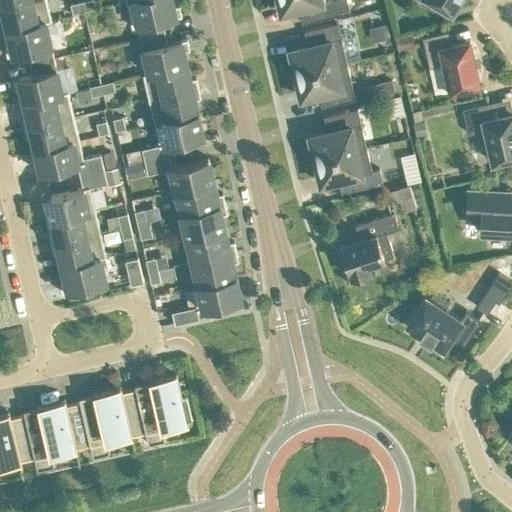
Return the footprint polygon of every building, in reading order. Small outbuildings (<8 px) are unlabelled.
[(0,15),(4,15),(7,28),(45,19),(45,20),(51,19),(46,0),(18,0),(0,4),(0,15)] [(84,10),(81,0),(80,0),(70,2),(72,12),(84,10)] [(94,0),(81,0),(84,10),(96,7),(94,0)] [(138,24),(140,36),(165,30),(162,19),(182,14),(179,3),(173,4),(172,0),(129,0),(126,1),(132,26),(138,24)] [(278,0),(280,10),(298,6),(302,21),(349,10),(346,0),(278,0)] [(419,0),(433,8),(437,3),(452,11),(458,0),(419,0)] [(26,50),(29,61),(54,56),(45,20),(45,19),(7,28),(10,42),(4,43),(7,54),(26,50)] [(289,48),(295,72),(346,60),(337,21),(304,29),(307,44),(289,48)] [(475,64),(476,64),(474,56),(473,56),(469,38),(450,42),(447,29),(422,35),(429,65),(443,62),(449,89),(479,82),(475,64)] [(140,36),(148,71),(149,72),(187,63),(184,49),(190,48),(187,37),(167,41),(165,30),(140,36)] [(396,35),(399,49),(415,45),(412,32),(396,35)] [(20,87),(24,101),(62,92),(62,91),(54,56),(29,61),(32,73),(12,77),(15,88),(20,87)] [(346,60),(295,72),(300,96),(318,92),(321,105),(355,97),(346,60)] [(142,72),(148,97),(198,86),(196,75),(190,77),(187,63),(149,72),(148,71),(142,72)] [(112,79),(101,82),(103,92),(115,89),(112,79)] [(394,91),(392,79),(380,82),(383,94),(394,91)] [(103,92),(101,82),(89,85),(91,95),(103,92)] [(148,97),(154,121),(198,111),(195,97),(201,96),(198,86),(148,97)] [(21,116),(23,126),(73,114),(68,90),(62,91),(62,92),(24,101),(27,114),(21,116)] [(511,110),(493,115),(489,101),(462,107),(468,132),(484,128),(492,160),(503,158),(504,162),(511,160),(511,110)] [(309,134),(314,158),(366,146),(357,107),(323,115),(327,129),(309,134)] [(141,146),(144,159),(169,153),(166,142),(203,133),(198,111),(154,121),(159,142),(141,146)] [(32,135),(35,149),(79,138),(73,114),(23,126),(26,136),(32,135)] [(113,117),(115,129),(125,127),(123,115),(113,117)] [(413,121),(416,135),(427,132),(424,118),(413,121)] [(96,121),(98,133),(108,131),(106,119),(96,121)] [(77,163),(79,174),(104,168),(100,152),(83,156),(79,138),(35,149),(40,171),(77,163)] [(366,146),(314,158),(320,182),(338,178),(341,191),(382,181),(379,167),(371,169),(366,146)] [(417,147),(403,150),(410,178),(424,175),(417,147)] [(102,151),(106,165),(113,164),(110,149),(102,151)] [(169,190),(175,189),(175,188),(214,179),(208,156),(172,165),(169,153),(144,159),(147,172),(164,168),(169,190)] [(119,178),(116,166),(105,169),(107,180),(119,178)] [(45,194),(50,216),(94,206),(90,185),(107,181),(104,168),(79,174),(82,186),(45,194)] [(175,188),(175,189),(181,212),(225,201),(223,191),(217,192),(214,179),(175,188)] [(396,185),(402,201),(418,196),(413,179),(396,185)] [(481,215),(480,229),(485,230),(485,235),(500,235),(500,230),(511,230),(511,189),(468,188),(466,214),(481,215)] [(181,212),(186,236),(225,227),(221,213),(227,212),(225,201),(181,212)] [(48,231),(50,242),(100,230),(94,206),(50,216),(54,230),(48,231)] [(134,210),(137,222),(147,219),(144,207),(134,210)] [(117,214),(120,225),(130,223),(127,211),(117,214)] [(386,230),(398,226),(393,211),(355,223),(360,237),(340,244),(348,269),(349,269),(351,276),(370,270),(368,263),(394,254),(386,230)] [(147,219),(137,222),(140,237),(152,235),(148,219),(147,219)] [(130,223),(120,225),(125,249),(135,247),(130,223)] [(186,236),(192,260),(236,249),(234,239),(228,240),(225,227),(186,236)] [(58,251),(61,264),(100,256),(106,255),(100,230),(50,242),(52,252),(58,251)] [(192,260),(197,283),(197,284),(236,275),(233,261),(238,260),(236,249),(192,260)] [(125,258),(130,283),(143,280),(137,255),(125,258)] [(100,256),(61,264),(65,278),(59,279),(61,291),(106,280),(100,256)] [(145,258),(148,270),(158,267),(155,256),(145,258)] [(158,267),(148,270),(150,282),(160,279),(158,267)] [(197,284),(197,283),(191,284),(196,304),(171,309),(174,322),(199,316),(197,307),(241,297),(236,275),(197,284)] [(504,293),(490,284),(476,305),(486,311),(495,299),(499,301),(504,293)] [(461,317),(444,306),(448,299),(433,289),(429,296),(425,294),(406,322),(420,331),(419,333),(430,340),(431,338),(443,347),(449,338),(460,346),(479,318),(466,309),(461,317)] [(149,384),(121,390),(131,433),(145,430),(148,442),(165,438),(162,426),(187,421),(186,414),(190,413),(186,394),(181,395),(176,373),(148,379),(149,384)] [(93,397),(66,403),(76,446),(90,443),(92,455),(110,451),(107,439),(131,433),(121,390),(120,384),(119,384),(119,386),(92,392),(93,397)] [(38,410),(10,416),(20,459),(34,456),(37,468),(54,464),(51,452),(76,446),(66,403),(64,397),(63,397),(63,399),(37,405),(38,410)] [(0,463),(20,459),(10,416),(9,410),(7,410),(8,412),(0,413),(0,463)]
